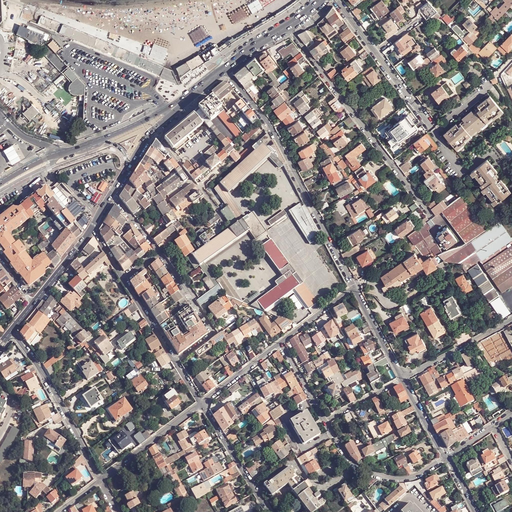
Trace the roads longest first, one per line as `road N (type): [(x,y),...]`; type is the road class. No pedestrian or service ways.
road 1 (residential): [(224,69),(268,125),(354,289)]
road 2 (residential): [(286,25),(431,215)]
road 3 (residential): [(11,329),(101,479)]
road 4 (residential): [(446,457),(415,478),(371,475),(350,464),(325,421)]
road 5 (residential): [(157,251),(213,333),(175,361)]
road 6 (residential): [(268,511),(201,403)]
road 7 (residential): [(201,403),(101,479)]
road 8 (residential): [(403,379),(511,320)]
